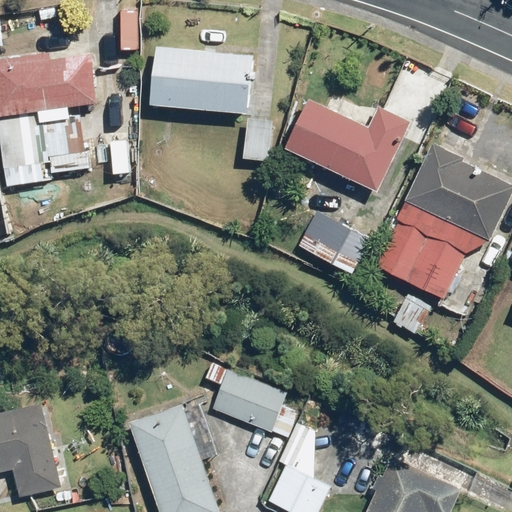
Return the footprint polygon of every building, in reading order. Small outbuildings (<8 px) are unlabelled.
[(60,38),(56,5),(12,10),(16,43),(60,38)] [(157,48),(150,108),(239,117),(246,58),(157,48)] [(0,70),(0,118),(94,107),(88,59),(0,70)] [(386,169),(409,124),(378,109),(368,130),(309,102),(286,150),(375,192),(386,169)] [(271,124),(247,121),(243,160),(267,162),(271,124)] [(442,299),(473,237),(488,244),(511,193),(511,187),(500,182),(502,178),(434,145),(375,266),(442,299)] [(315,217),(298,248),(346,273),(363,242),(315,217)] [(432,307),(409,292),(390,321),(414,336),(432,307)] [(233,366),(214,407),(271,434),(290,393),(233,366)] [(58,486),(40,409),(0,416),(0,473),(13,471),(18,495),(58,486)] [(129,427),(156,511),(216,511),(184,410),(129,427)] [(389,463),(367,511),(447,511),(455,494),(440,487),(441,486),(389,463)] [(286,466),(267,507),(277,511),(316,511),(329,486),(286,466)]
